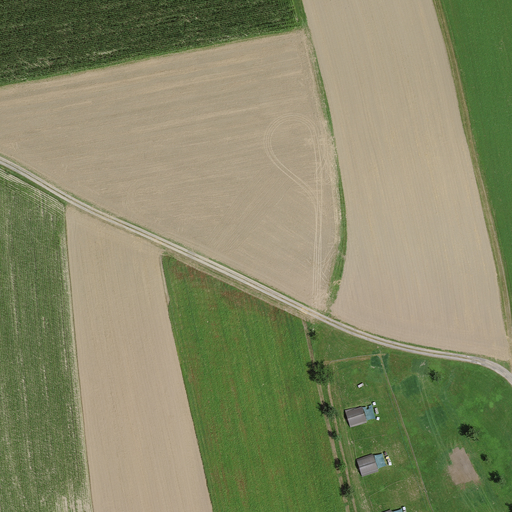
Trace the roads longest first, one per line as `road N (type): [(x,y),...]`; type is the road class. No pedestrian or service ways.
road 1 (track): [(0,160),(298,307),(400,347),(482,362),(511,380)]
road 2 (track): [(434,0),(493,233),(511,346)]
